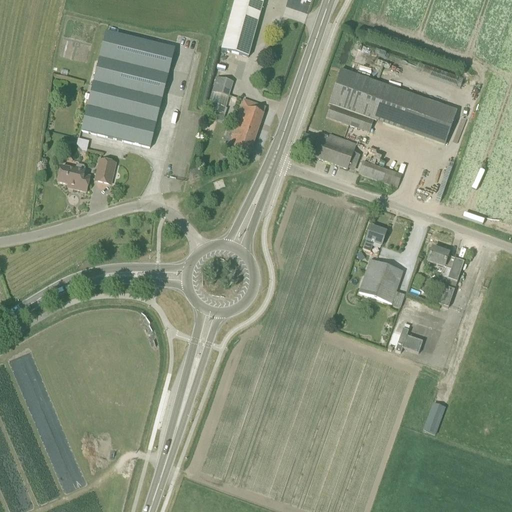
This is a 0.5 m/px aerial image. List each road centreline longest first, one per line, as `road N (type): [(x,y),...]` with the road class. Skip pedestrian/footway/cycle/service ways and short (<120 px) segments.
road 1 (unclassified): [(511,245),(274,158)]
road 2 (unclassified): [(203,250),(165,211),(141,205),(0,244)]
road 3 (secondary): [(329,0),(274,158)]
road 4 (secondary): [(174,432),(219,315)]
road 5 (secondary): [(202,310),(174,432)]
